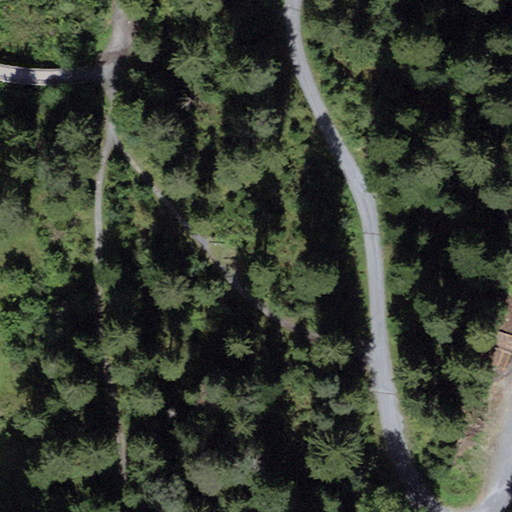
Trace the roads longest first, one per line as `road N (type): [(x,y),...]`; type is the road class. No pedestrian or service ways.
road 1 (track): [(384,377),(348,170),(292,29),(298,0)]
road 2 (track): [(428,511),(407,478),(384,377)]
